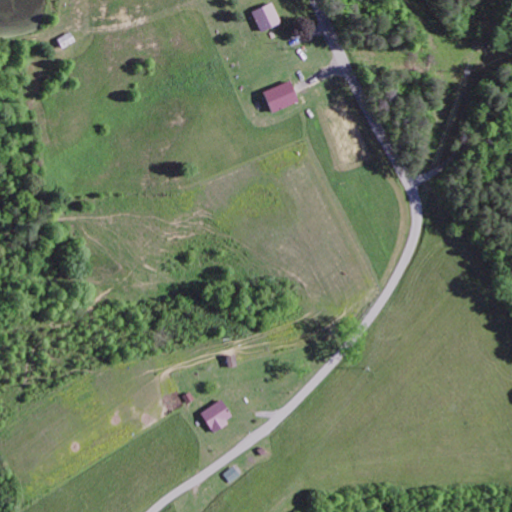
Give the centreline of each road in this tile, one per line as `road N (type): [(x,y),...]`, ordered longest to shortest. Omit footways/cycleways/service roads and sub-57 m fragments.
road 1 (residential): [(156,511),(303,397),(384,302),(415,239),(410,183),(320,0)]
road 2 (residential): [(511,116),(411,186)]
